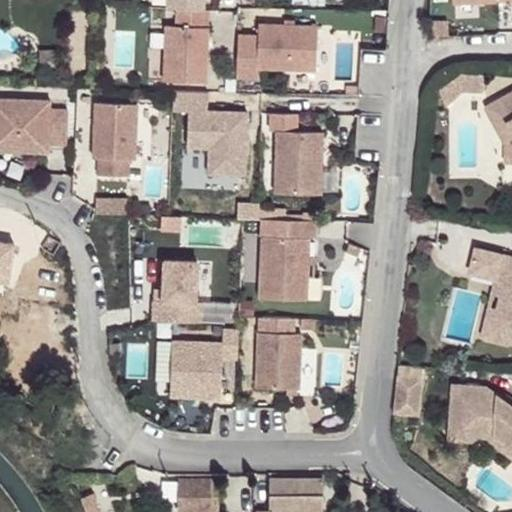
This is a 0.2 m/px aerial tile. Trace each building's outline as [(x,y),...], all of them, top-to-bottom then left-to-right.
[(166,0),(166,8),(176,8),(204,9),(204,0),(166,0)] [(204,9),(176,8),(175,25),(165,25),(163,80),(205,82),(209,10),(204,9)] [(258,34),(238,34),(236,76),(257,77),(258,67),(316,69),(317,25),(258,23),(258,34)] [(483,92),(484,74),(463,73),(441,89),(446,106),(463,91),(483,92)] [(359,95),(359,86),(346,86),(346,94),(359,95)] [(208,91),(173,90),(172,109),(188,110),(187,146),(209,147),(208,172),(245,173),(247,111),(207,109),(208,91)] [(511,92),(501,98),(511,116),(511,118),(508,121),(511,128),(511,92)] [(50,108),(50,99),(0,97),(0,150),(48,152),(48,143),(66,144),(67,109),(50,108)] [(511,118),(511,116),(501,98),(486,107),(506,143),(506,162),(511,162),(511,128),(508,121),(511,118)] [(137,103),(94,102),(92,157),(98,157),(98,174),(128,175),(129,158),(134,158),(137,103)] [(297,113),(270,112),(270,130),(276,130),(275,192),(322,192),(323,130),(297,130),(297,113)] [(128,199),(97,197),(96,212),(127,213),(128,199)] [(259,217),(259,202),(238,201),(237,217),(259,217)] [(182,215),(162,214),(161,230),(181,230),(182,215)] [(312,220),(303,219),(288,219),(261,217),(261,234),(262,234),(260,297),(306,299),(307,276),(308,258),(308,236),(315,237),(316,220),(312,220)] [(361,247),(349,243),(346,251),(358,256),(361,247)] [(511,256),(477,248),(471,272),(496,278),(504,280),(498,309),(505,311),(499,339),(511,342),(511,256)] [(197,261),(164,259),(163,289),(163,300),(155,300),(154,300),(153,320),(201,321),(202,301),(196,301),(197,261)] [(504,280),(496,278),(483,335),(499,339),(505,311),(498,309),(504,280)] [(163,300),(163,289),(155,288),(155,300),(163,300)] [(241,317),(240,331),(249,332),(250,317),(241,317)] [(223,342),(173,340),(171,395),(221,397),(223,357),(238,358),(239,328),(224,327),(223,342)] [(301,333),(259,331),(257,386),(298,388),(301,333)] [(422,366),(398,364),(393,413),(417,415),(422,366)] [(511,404),(487,387),(454,384),(450,430),(495,434),(511,444),(511,404)] [(511,444),(495,434),(450,430),(450,438),(493,442),(511,455),(511,444)] [(323,478),(270,478),(270,510),(269,511),(287,511),(323,511),(323,478)] [(219,511),(218,479),(178,479),(178,481),(178,500),(178,511),(188,511),(217,511),(218,511),(219,511)] [(178,500),(178,481),(163,481),(162,499),(178,500)] [(93,492),(81,497),(87,511),(90,511),(99,509),(93,492)]
